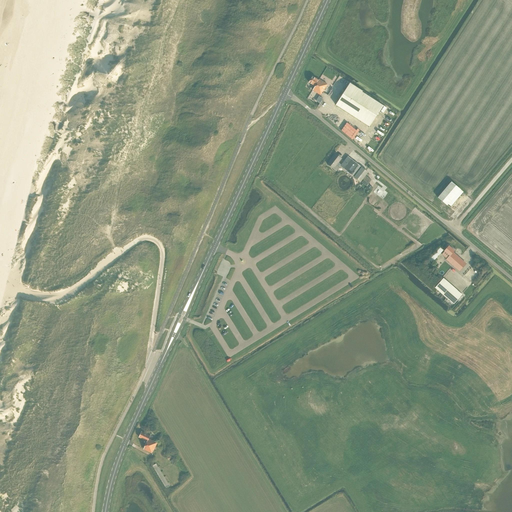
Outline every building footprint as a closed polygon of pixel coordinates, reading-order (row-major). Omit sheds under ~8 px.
[(319,80),(312,77),(308,83),(315,87),(312,91),(320,96),(322,92),(323,93),(327,85),(319,80)] [(349,85),(336,105),(369,128),(380,111),(383,107),(349,85)] [(327,164),(336,172),(340,167),(360,183),(368,173),(347,157),(341,165),(338,163),(341,159),(335,154),(327,164)] [(460,190),(451,182),(437,198),(447,206),(460,190)] [(453,253),(454,251),(449,247),(444,251),(445,252),(442,255),(447,259),(446,260),(459,272),(466,264),(453,253)] [(443,279),(435,288),(454,304),(462,295),(443,279)] [(139,438),(147,441),(143,450),(151,454),(153,450),(154,451),(158,443),(149,439),(150,436),(141,432),(139,438)] [(166,489),(170,486),(156,464),(152,466),(166,489)]
